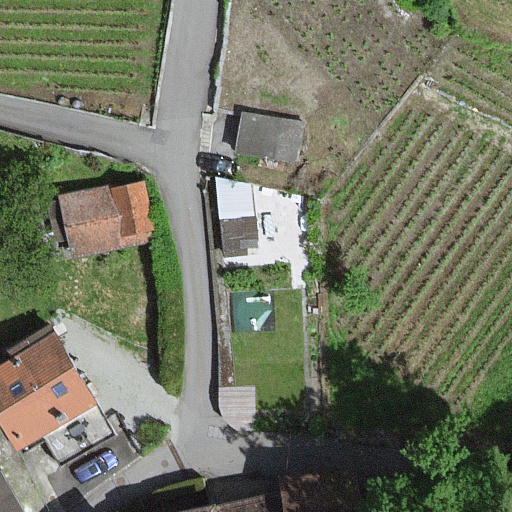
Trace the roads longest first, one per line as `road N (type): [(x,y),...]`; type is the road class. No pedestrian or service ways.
road 1 (residential): [(183,150),(202,288),(203,459)]
road 2 (residential): [(203,459),(390,458),(511,476)]
road 3 (residential): [(183,150),(0,106)]
road 4 (residential): [(197,0),(183,150)]
road 5 (residential): [(93,511),(158,473),(203,459)]
